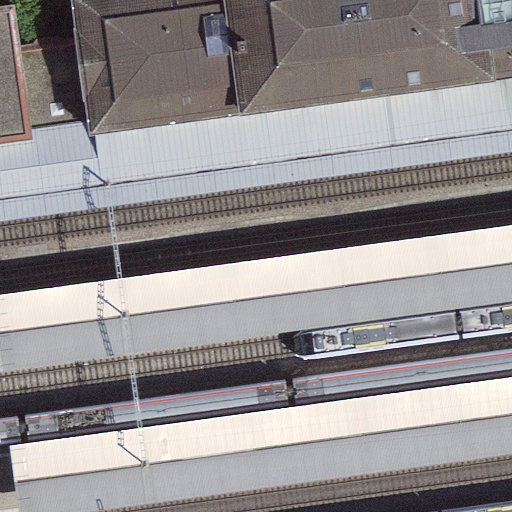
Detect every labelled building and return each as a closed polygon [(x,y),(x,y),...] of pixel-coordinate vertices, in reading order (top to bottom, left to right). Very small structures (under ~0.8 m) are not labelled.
[(511,0),(73,0),(79,41),(91,132),(511,76),(511,0)] [(0,143),(37,139),(24,47),(18,7),(0,9),(0,143)] [(79,41),(24,47),(37,139),(91,132),(79,41)] [(0,205),(511,135),(511,76),(91,132),(37,139),(0,143),(0,205)] [(511,235),(0,304),(0,358),(511,287),(511,235)] [(511,387),(10,455),(18,509),(511,442),(511,387)]
